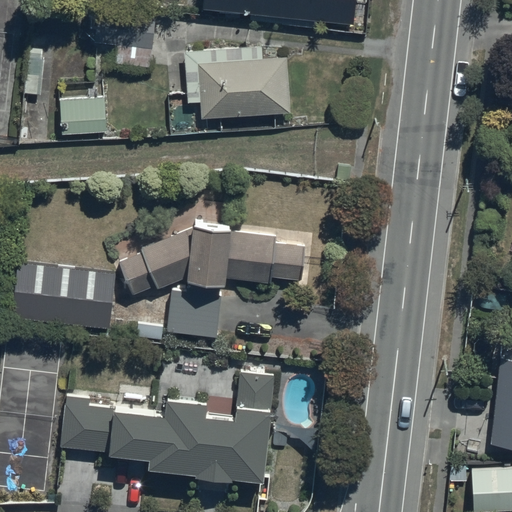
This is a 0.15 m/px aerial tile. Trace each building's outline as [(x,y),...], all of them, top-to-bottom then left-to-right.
[(203,0),(203,7),(251,12),(250,20),(315,26),(315,18),(356,22),(357,0),(203,0)] [(151,65),(156,13),(87,6),(85,32),(95,33),(95,40),(121,42),(119,62),(151,65)] [(263,44),(185,49),(188,100),(200,99),(201,115),(291,110),(288,54),(263,55),(263,44)] [(107,130),(106,94),(61,95),(62,131),(107,130)] [(143,250),(121,258),(136,291),(155,282),(157,286),(173,279),(170,329),(217,333),(222,282),(228,283),(228,277),(273,281),(274,276),(303,279),(307,244),(275,241),(276,233),(233,229),(233,224),(195,220),(194,226),(142,248),(143,250)] [(114,274),(17,263),(11,318),(108,329),(114,274)] [(511,351),(495,350),(485,448),(511,450),(511,351)] [(90,395),(66,393),(62,444),(110,448),(110,451),(150,454),(149,465),(197,469),(197,473),(234,476),(234,473),(268,476),(274,405),(272,405),(274,373),(265,372),(265,367),(250,366),(250,370),(241,369),(237,413),(209,411),(210,399),(168,395),(167,411),(90,404),(90,395)] [(511,506),(511,468),(473,469),(475,507),(511,506)]
